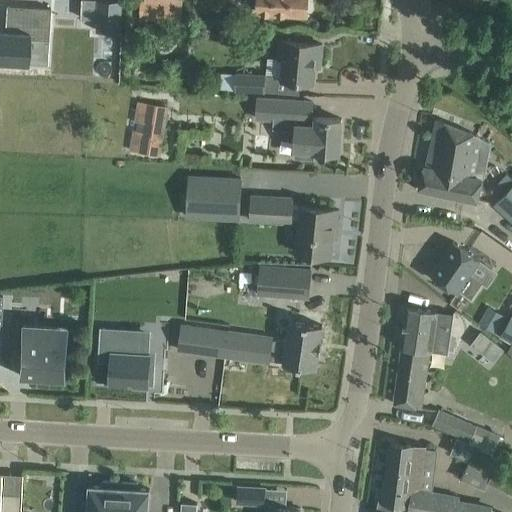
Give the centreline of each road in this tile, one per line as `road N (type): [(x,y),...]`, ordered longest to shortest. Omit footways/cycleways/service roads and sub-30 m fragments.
road 1 (tertiary): [(334,451),(354,415),(411,52)]
road 2 (unclassified): [(0,430),(334,451)]
